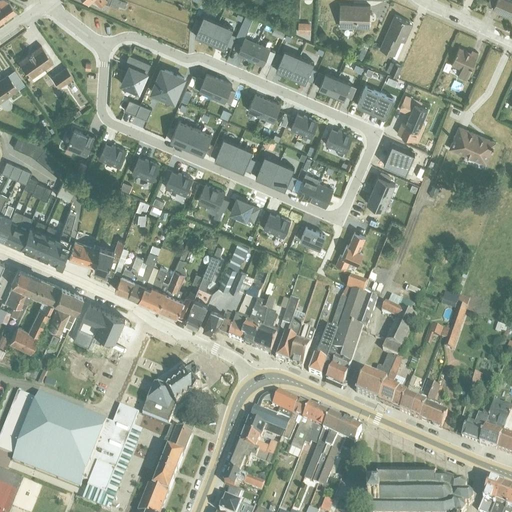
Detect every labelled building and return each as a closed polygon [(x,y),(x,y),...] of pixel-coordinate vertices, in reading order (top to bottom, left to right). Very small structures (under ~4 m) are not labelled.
[(0,0),(0,21),(16,11),(9,0),(8,0),(0,0)] [(511,0),(496,0),(494,6),(493,8),(511,16),(511,0)] [(341,4),(340,27),(354,28),(354,26),(370,27),(371,5),(341,4)] [(202,20),(197,32),(196,35),(203,38),(210,41),(219,21),(204,15),(202,20)] [(395,15),(380,48),(395,54),(401,39),(405,41),(413,23),(395,15)] [(197,32),(202,20),(196,18),(192,29),(197,32)] [(219,21),(210,41),(218,45),(225,48),(226,44),(231,33),(234,27),(219,21)] [(311,23),(299,22),(299,32),(310,33),(311,23)] [(231,33),(226,44),(232,46),(237,35),(231,33)] [(239,50),(245,37),(239,35),(233,48),(239,50)] [(245,37),(239,50),(238,53),(251,59),(259,40),(246,35),(245,37)] [(259,40),(251,59),(264,64),(265,61),(270,50),(271,46),(259,40)] [(361,47),(357,57),(363,59),(369,45),(365,44),(363,48),(361,47)] [(42,45),(19,61),(30,77),(31,76),(32,77),(45,68),(44,68),(53,60),(42,45)] [(459,46),(452,64),(461,68),(458,76),(467,80),(479,52),(468,48),(467,50),(459,46)] [(283,55),(278,67),(277,70),(284,73),(291,76),(300,55),(285,49),(283,55)] [(270,50),(265,61),(271,64),(276,52),(270,50)] [(130,66),(122,83),(140,90),(152,63),(130,53),(127,60),(126,62),(125,63),(130,66)] [(278,67),(283,55),(277,53),(272,64),(278,67)] [(300,55),(291,76),(299,79),(306,82),(307,79),(312,67),(315,62),(300,55)] [(391,61),(386,71),(397,76),(402,65),(395,62),(391,61)] [(66,66),(51,75),(59,86),(73,76),(66,66)] [(312,67),(307,79),(313,81),(318,70),(312,67)] [(163,68),(152,93),(174,102),(185,77),(163,68)] [(320,85),(325,73),(319,70),(314,82),(320,85)] [(325,73),(320,85),(319,88),(331,93),(339,77),(326,71),(325,73)] [(205,78),(200,89),(212,95),(213,94),(220,78),(207,72),(205,78)] [(8,73),(0,78),(0,100),(1,100),(3,104),(3,106),(5,107),(7,107),(9,107),(10,106),(11,105),(11,103),(10,101),(9,100),(8,99),(6,96),(18,88),(8,73)] [(200,89),(205,78),(199,75),(194,86),(200,89)] [(339,77),(331,93),(344,99),(346,96),(351,84),(352,82),(339,77)] [(213,94),(212,95),(225,100),(230,89),(233,83),(220,78),(213,94)] [(73,81),(69,84),(73,91),(78,88),(73,81)] [(351,84),(346,96),(352,98),(357,87),(351,84)] [(372,111),(380,92),(365,86),(357,104),(372,111)] [(230,89),(225,100),(232,103),(236,91),(230,89)] [(186,90),(181,101),(187,103),(192,92),(186,90)] [(380,92),(372,111),(387,117),(395,98),(380,92)] [(261,116),(268,99),(266,98),(256,93),(248,110),(261,116)] [(136,114),(141,103),(130,98),(125,109),(136,114)] [(415,103),(421,106),(423,102),(414,98),(413,102),(405,99),(400,109),(410,113),(415,103)] [(268,99),(261,116),(274,121),(281,104),(268,99)] [(141,103),(136,114),(148,119),(152,108),(141,103)] [(182,103),(179,109),(186,111),(188,106),(182,103)] [(415,103),(410,113),(407,121),(406,124),(402,122),(398,132),(418,141),(425,123),(422,122),(428,108),(421,106),(415,103)] [(224,108),(221,116),(228,119),(231,112),(224,108)] [(203,112),(201,118),(207,121),(210,115),(203,112)] [(285,112),(280,123),(286,125),(291,114),(285,112)] [(298,113),(291,128),(312,137),(319,120),(311,118),(304,115),(298,113)] [(45,116),(39,120),(42,124),(48,120),(45,116)] [(189,142),(196,127),(180,120),(171,140),(188,147),(189,142)] [(49,121),(46,124),(51,132),(55,129),(49,121)] [(459,124),(449,148),(487,164),(497,141),(459,124)] [(189,142),(188,147),(204,154),(213,134),(196,127),(189,142)] [(71,135),(68,144),(80,150),(80,151),(87,155),(95,136),(87,132),(87,133),(75,128),(74,130),(72,129),(70,134),(71,135)] [(332,128),(326,143),(346,152),(353,135),(346,132),(339,129),(339,130),(332,128)] [(18,148),(23,137),(18,134),(13,146),(18,148)] [(23,137),(18,148),(24,151),(29,139),(23,137)] [(221,145),(216,156),(215,159),(221,161),(230,165),(239,143),(225,137),(221,145)] [(29,139),(24,151),(30,154),(35,142),(29,139)] [(35,142),(30,154),(35,157),(44,147),(40,145),(39,143),(38,143),(35,142)] [(106,142),(99,158),(120,166),(127,149),(120,146),(113,144),(112,144),(106,142)] [(216,156),(221,145),(216,143),(211,154),(216,156)] [(239,143),(230,165),(238,169),(241,170),(244,171),(246,168),(254,149),(239,143)] [(44,147),(35,157),(41,162),(49,152),(44,147)] [(254,149),(246,168),(251,171),(259,152),(254,149)] [(49,152),(41,162),(46,166),(48,162),(54,156),(51,153),(49,152)] [(262,162),(257,173),(256,176),(262,179),(271,183),(280,161),(266,154),(262,162)] [(48,162),(46,166),(50,170),(58,160),(54,156),(48,162)] [(139,156),(133,172),(153,180),(160,163),(153,161),(146,158),(145,159),(139,156)] [(12,168),(13,163),(6,160),(6,161),(5,164),(1,172),(8,175),(12,168)] [(58,160),(50,170),(55,173),(63,164),(58,160)] [(257,173),(262,162),(256,160),(251,171),(257,173)] [(280,161),(271,183),(280,186),(286,189),(287,186),(295,167),(280,161)] [(348,162),(345,169),(351,172),(354,165),(348,162)] [(12,168),(8,175),(17,179),(17,178),(20,172),(21,171),(22,167),(13,163),(12,168)] [(63,164),(55,173),(62,179),(64,176),(68,168),(63,164)] [(328,166),(326,172),(332,175),(334,169),(328,166)] [(17,178),(17,179),(26,182),(29,176),(30,171),(22,167),(21,171),(20,172),(17,178)] [(295,167),(287,186),(293,189),(301,169),(295,167)] [(172,170),(166,186),(186,195),(194,178),(186,175),(179,172),(179,173),(172,170)] [(2,189),(8,191),(12,177),(6,175),(2,189)] [(29,176),(26,182),(24,187),(33,190),(37,181),(37,179),(29,176)] [(312,199),(319,183),(305,176),(297,194),(312,200),(312,199)] [(373,189),(390,196),(395,183),(379,176),(373,189)] [(63,179),(56,193),(58,194),(59,195),(69,199),(76,186),(63,179)] [(37,181),(33,190),(31,193),(39,196),(41,197),(46,185),(44,184),(37,181)] [(124,181),(121,188),(130,192),(133,184),(124,181)] [(434,182),(429,194),(436,197),(441,185),(434,182)] [(216,214),(223,197),(225,192),(206,183),(198,201),(208,206),(207,210),(216,214)] [(319,183),(312,199),(318,201),(317,202),(326,206),(334,189),(319,183)] [(46,185),(41,197),(47,199),(51,187),(48,186),(46,185)] [(390,196),(373,189),(367,203),(384,210),(390,196)] [(0,210),(5,198),(7,199),(8,197),(9,196),(1,192),(0,191),(0,210)] [(172,199),(181,203),(184,195),(175,191),(172,199)] [(5,198),(0,210),(0,237),(2,239),(9,222),(12,216),(11,215),(9,214),(13,204),(8,202),(10,198),(8,197),(7,199),(5,198)] [(223,197),(216,214),(215,216),(219,219),(223,210),(225,211),(230,200),(223,197)] [(238,197),(231,212),(253,222),(260,207),(253,204),(253,203),(238,197)] [(140,199),(137,210),(141,211),(142,208),(147,210),(150,203),(140,199)] [(153,204),(150,212),(159,216),(162,208),(153,204)] [(12,216),(9,222),(17,226),(23,212),(15,209),(14,208),(11,215),(12,216)] [(59,236),(50,259),(60,263),(75,212),(69,210),(59,236)] [(23,212),(17,226),(27,229),(29,223),(32,216),(31,216),(23,212)] [(270,212),(264,228),(284,237),(291,220),(284,217),(277,214),(277,215),(270,212)] [(137,213),(136,221),(140,222),(140,223),(146,224),(147,214),(137,213)] [(34,225),(43,229),(43,228),(46,222),(45,222),(37,218),(34,225)] [(9,222),(2,239),(3,239),(10,242),(12,238),(17,226),(9,222)] [(21,242),(20,246),(24,248),(29,250),(45,257),(50,259),(59,236),(53,233),(44,229),(43,229),(34,225),(29,223),(27,229),(21,242)] [(44,229),(53,233),(56,227),(48,223),(47,223),(44,229)] [(12,238),(10,242),(11,242),(18,245),(20,246),(21,242),(27,229),(17,226),(12,238)] [(306,226),(300,239),(321,248),(326,235),(306,226)] [(354,236),(356,232),(355,231),(349,244),(350,244),(349,245),(347,244),(343,255),(341,254),(336,264),(351,271),(366,236),(360,234),(358,238),(354,236)] [(169,282),(159,307),(184,319),(196,291),(191,289),(189,293),(186,294),(185,299),(180,297),(183,289),(180,288),(185,273),(187,274),(187,273),(187,270),(186,268),(185,267),(182,266),(185,260),(184,259),(194,238),(190,236),(169,282)] [(100,248),(94,266),(113,274),(115,270),(123,246),(126,240),(119,237),(115,249),(101,244),(100,248)] [(94,266),(100,248),(75,240),(69,258),(94,266)] [(239,241),(219,286),(228,290),(237,268),(238,269),(242,259),(244,259),(249,245),(239,241)] [(141,264),(129,294),(130,294),(139,299),(153,264),(160,246),(152,243),(145,261),(148,262),(146,266),(141,264)] [(217,244),(214,252),(220,255),(223,246),(217,244)] [(123,246),(115,270),(120,272),(129,248),(123,246)] [(29,250),(24,248),(23,249),(45,258),(45,257),(29,250)] [(191,250),(187,258),(192,261),(196,252),(191,250)] [(196,291),(184,319),(198,325),(213,291),(206,288),(210,279),(212,279),(220,257),(212,253),(212,255),(208,263),(203,275),(199,285),(196,291)] [(141,264),(143,260),(144,257),(137,254),(131,268),(125,266),(116,288),(129,294),(141,264)] [(153,264),(139,299),(159,307),(169,282),(163,279),(168,269),(160,266),(159,267),(153,264)] [(14,305),(30,273),(19,268),(18,269),(11,284),(12,284),(5,301),(14,305)] [(246,297),(252,283),(243,279),(246,272),(239,269),(231,290),(246,297)] [(365,293),(370,280),(371,277),(354,270),(347,289),(342,299),(332,327),(330,326),(317,359),(316,358),(310,374),(322,378),(328,360),(354,289),(365,293)] [(199,285),(203,275),(197,272),(193,282),(199,285)] [(30,273),(14,305),(10,314),(16,317),(23,301),(28,303),(32,295),(40,277),(30,273)] [(40,277),(32,295),(42,299),(28,329),(17,324),(9,341),(30,351),(53,302),(61,286),(40,277)] [(252,283),(246,297),(246,298),(258,302),(258,301),(264,287),(252,282),(252,283)] [(267,316),(255,349),(271,355),(272,352),(279,332),(273,330),(275,324),(276,324),(278,318),(276,317),(277,315),(272,313),(276,302),(271,300),(272,296),(270,296),(274,287),(270,285),(264,303),(265,304),(262,310),(267,312),(266,315),(267,316)] [(61,286),(53,302),(61,305),(60,308),(57,307),(48,326),(52,328),(51,332),(53,333),(71,291),(61,286)] [(354,289),(328,360),(334,363),(327,380),(327,381),(343,388),(347,388),(347,385),(345,384),(354,357),(364,329),(355,325),(365,296),(365,293),(354,289)] [(406,289),(404,294),(414,298),(416,293),(406,289)] [(71,291),(53,333),(48,343),(55,347),(60,336),(59,335),(62,328),(64,329),(66,325),(69,327),(76,312),(75,311),(82,295),(72,291),(71,291)] [(458,305),(460,298),(445,293),(442,306),(455,310),(457,304),(458,305)] [(355,325),(364,329),(367,330),(378,301),(365,296),(355,325)] [(387,342),(403,349),(417,319),(414,317),(412,316),(412,315),(411,314),(411,315),(410,315),(414,306),(392,296),(389,305),(386,304),(382,313),(396,320),(387,342)] [(449,331),(447,339),(444,348),(449,349),(453,351),(470,300),(461,297),(460,298),(458,305),(449,331)] [(290,302),(287,312),(283,324),(288,325),(291,326),(288,337),(285,336),(278,358),(277,360),(291,366),(303,328),(306,317),(296,313),(299,303),(291,300),(290,302)] [(287,312),(290,302),(284,300),(281,310),(287,312)] [(246,342),(245,345),(255,349),(267,316),(266,315),(267,312),(262,310),(265,304),(264,303),(258,301),(258,302),(250,321),(243,340),(246,342)] [(84,327),(78,341),(89,345),(95,330),(116,339),(121,327),(126,317),(90,302),(83,317),(97,323),(96,325),(91,323),(89,329),(84,327)] [(0,306),(0,307),(0,319),(1,320),(6,322),(7,319),(11,310),(0,306)] [(211,331),(220,312),(213,309),(204,328),(211,331)] [(220,312),(211,331),(215,333),(230,339),(239,316),(236,315),(235,318),(220,312)] [(239,316),(230,339),(245,345),(246,342),(243,340),(250,321),(239,316)] [(498,324),(495,332),(501,334),(501,332),(506,333),(504,337),(507,338),(509,333),(506,332),(508,328),(498,324)] [(441,337),(443,330),(433,326),(426,345),(430,347),(434,337),(440,339),(441,337)] [(303,328),(291,366),(303,371),(315,332),(303,328)] [(443,330),(441,337),(447,339),(449,331),(444,330),(443,330)] [(399,358),(403,349),(387,342),(383,351),(399,358)] [(379,404),(398,361),(389,357),(383,369),(379,367),(376,377),(366,373),(362,381),(359,380),(355,391),(357,394),(379,404)] [(398,361),(379,404),(396,411),(400,413),(407,395),(408,393),(402,391),(406,382),(397,378),(397,377),(396,377),(403,360),(399,358),(398,361)] [(413,360),(410,368),(416,370),(418,361),(413,360)] [(146,409),(143,416),(169,426),(178,408),(206,390),(201,383),(202,383),(194,371),(187,375),(184,375),(181,376),(181,379),(182,381),(168,391),(167,390),(166,391),(155,387),(146,409)] [(475,374),(467,400),(476,403),(483,377),(475,374)] [(407,395),(400,413),(412,418),(421,394),(422,391),(420,390),(414,388),(417,381),(413,380),(408,393),(407,395)] [(421,394),(412,418),(420,421),(435,386),(432,385),(428,383),(423,395),(421,394)] [(435,386),(420,421),(442,430),(448,414),(439,410),(441,406),(435,403),(441,389),(435,386)] [(280,392),(277,397),(276,397),(271,401),(270,403),(273,407),(280,411),(278,415),(291,421),(299,401),(280,392)] [(0,450),(15,456),(37,400),(19,393),(0,440),(0,450)] [(37,400),(15,456),(13,462),(81,489),(84,480),(90,483),(88,488),(107,496),(139,414),(137,413),(136,413),(121,407),(117,416),(114,425),(107,422),(39,395),(37,400)] [(286,433),(285,435),(283,439),(290,442),(297,426),(300,427),(301,428),(310,406),(299,401),(291,421),(290,422),(286,433)] [(489,419),(480,444),(497,451),(506,428),(498,426),(500,419),(508,421),(511,411),(511,408),(511,406),(506,405),(504,405),(494,402),(489,415),(488,419),(489,419)] [(301,428),(300,427),(288,455),(290,456),(299,460),(306,443),(307,443),(320,411),(310,406),(301,428)] [(261,410),(258,409),(255,408),(251,419),(280,431),(279,433),(285,435),(286,433),(290,422),(286,420),(276,416),(261,410)] [(320,411),(307,443),(307,444),(310,446),(311,444),(318,447),(322,438),(331,416),(320,411)] [(488,419),(489,415),(484,413),(483,416),(479,415),(475,425),(468,422),(462,438),(480,444),(489,419),(488,419)] [(322,438),(318,447),(315,454),(305,480),(311,483),(318,466),(320,467),(313,484),(319,486),(344,422),(331,416),(322,438)] [(498,426),(506,428),(508,421),(500,419),(498,426)] [(245,433),(261,439),(262,439),(266,427),(250,421),(245,433)] [(506,428),(497,451),(511,456),(511,422),(508,421),(506,428)] [(344,422),(319,486),(326,488),(331,475),(345,442),(347,443),(355,427),(344,422)] [(162,511),(193,435),(184,432),(171,427),(148,486),(149,487),(138,511),(162,511)] [(345,442),(331,475),(343,479),(362,431),(355,427),(347,443),(345,442)] [(240,445),(275,459),(280,447),(272,443),(270,448),(259,444),(261,439),(245,433),(240,445)] [(230,471),(243,476),(245,470),(243,469),(243,467),(246,468),(248,463),(250,464),(252,458),(272,467),(275,459),(240,445),(230,471)] [(243,476),(230,471),(225,484),(239,489),(241,484),(262,492),(265,485),(243,476)] [(378,492),(368,492),(368,504),(371,504),(370,511),(465,511),(466,511),(464,507),(465,506),(469,506),(473,503),(474,497),(470,493),(465,493),(467,488),(463,483),(456,483),(446,479),(437,479),(437,475),(378,473),(378,492)] [(501,496),(504,487),(490,481),(482,500),(484,501),(479,511),(492,511),(499,495),(501,496)] [(499,495),(492,511),(503,511),(511,494),(511,490),(504,487),(501,496),(499,495)] [(230,489),(228,495),(239,499),(241,493),(230,489)] [(511,511),(511,494),(503,511),(511,511)] [(250,509),(254,510),(260,498),(256,496),(250,509)] [(253,511),(254,510),(250,509),(226,499),(224,505),(223,505),(220,511),(253,511)] [(326,499),(322,510),(325,511),(329,511),(333,502),(326,499)]
